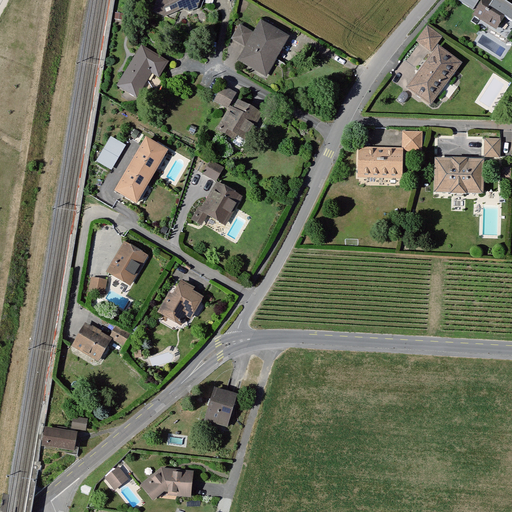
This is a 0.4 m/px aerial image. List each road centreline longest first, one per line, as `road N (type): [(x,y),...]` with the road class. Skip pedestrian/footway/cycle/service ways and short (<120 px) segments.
road 1 (tertiary): [(511,350),(238,341)]
road 2 (residential): [(255,299),(113,220),(97,236),(84,305)]
road 3 (tertiary): [(238,341),(212,353),(47,494)]
road 4 (unclassified): [(255,299),(336,136)]
road 5 (residential): [(346,116),(511,125)]
road 6 (residential): [(336,136),(212,62)]
road 7 (unclassified): [(346,116),(429,0)]
